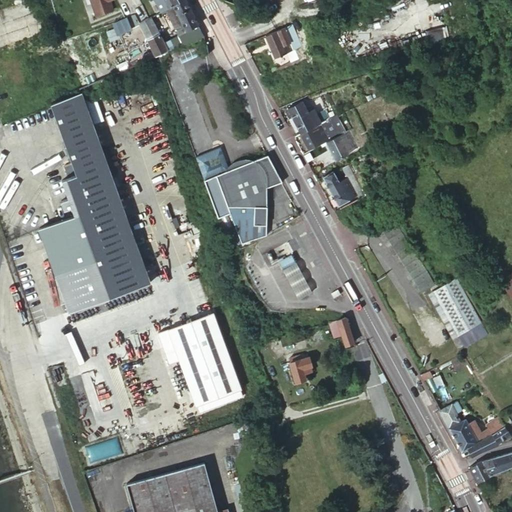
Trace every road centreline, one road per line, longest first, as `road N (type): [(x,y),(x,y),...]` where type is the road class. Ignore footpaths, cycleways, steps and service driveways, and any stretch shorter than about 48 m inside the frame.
road 1 (primary): [(470,511),(206,0)]
road 2 (unclassified): [(0,276),(78,511)]
